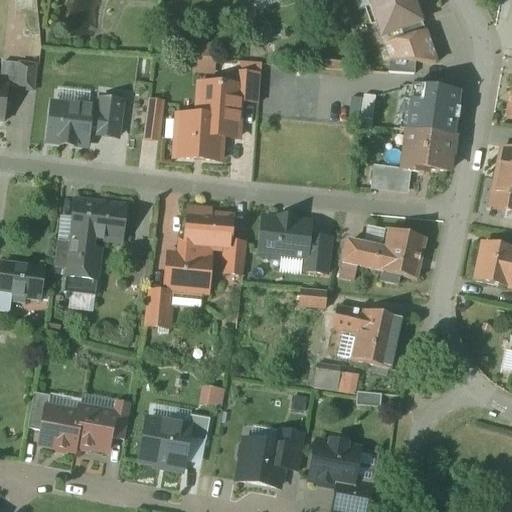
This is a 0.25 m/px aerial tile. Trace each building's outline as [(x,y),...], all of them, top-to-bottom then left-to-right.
[(30,13),(30,0),(10,0),(10,13),(30,13)] [(368,0),(372,8),(394,0),(368,0)] [(435,66),(411,0),(394,0),(372,8),(391,63),(435,66)] [(215,52),(195,51),(194,61),(214,63),(215,52)] [(36,68),(19,66),(3,65),(0,88),(0,89),(8,90),(8,91),(33,94),(36,68)] [(260,79),(246,78),(244,105),(258,106),(260,79)] [(240,91),(200,88),(198,121),(179,120),(176,162),(195,163),(219,164),(220,141),(236,142),(240,91)] [(459,95),(411,88),(405,133),(412,134),(453,140),(456,123),(458,124),(459,111),(457,111),(459,95)] [(374,98),(349,97),(347,126),(372,128),(374,98)] [(154,146),(161,104),(151,102),(144,144),(154,146)] [(90,111),(52,107),(47,144),(59,146),(59,147),(62,148),(62,146),(70,147),(70,149),(73,149),(73,148),(86,149),(87,137),(96,138),(98,116),(91,115),(91,116),(90,116),(90,115),(90,111)] [(453,140),(412,134),(410,148),(406,152),(403,172),(403,174),(410,174),(423,176),(424,172),(446,175),(448,158),(451,158),(453,142),(458,142),(458,140),(453,140)] [(511,153),(501,152),(495,181),(511,184),(511,153)] [(403,172),(373,168),(370,192),(407,197),(410,174),(403,174),(403,172)] [(511,184),(495,181),(489,210),(511,215),(511,184)] [(126,210),(74,204),(71,238),(70,238),(69,246),(57,245),(53,273),(64,275),(66,276),(63,297),(95,300),(98,277),(90,276),(92,254),(93,254),(94,242),(121,246),(126,210)] [(205,251),(209,218),(209,213),(188,211),(184,249),(181,252),(180,260),(167,258),(164,292),(206,296),(209,264),(208,262),(201,261),(202,250),(205,251)] [(209,218),(205,251),(211,251),(224,253),(228,253),(229,246),(231,220),(209,218)] [(293,222),(278,220),(278,223),(262,221),(258,257),(262,258),(264,260),(278,261),(280,260),(304,262),(305,263),(308,239),(309,227),(293,225),(293,222)] [(425,242),(390,234),(386,254),(347,246),(342,266),(381,274),(381,275),(382,276),(380,285),(397,288),(399,279),(416,283),(425,242)] [(330,241),(308,239),(305,263),(304,262),(302,274),(322,277),(326,277),(330,241)] [(245,248),(229,246),(228,253),(224,253),(222,276),(242,278),(245,248)] [(511,252),(482,246),(474,283),(511,291),(511,252)] [(205,251),(202,250),(201,261),(208,262),(209,264),(211,251),(205,251)] [(44,272),(0,267),(0,314),(8,315),(9,304),(24,306),(24,302),(40,304),(44,272)] [(326,296),(300,293),(298,310),(324,312),(326,296)] [(166,297),(147,296),(143,329),(169,332),(171,312),(165,311),(166,297)] [(401,322),(362,314),(362,315),(337,309),(331,333),(356,338),(350,364),(389,373),(390,370),(391,370),(394,360),(393,359),(401,322)] [(358,379),(316,372),(313,388),(336,392),(336,394),(354,396),(358,379)] [(204,408),(220,410),(222,392),(206,390),(204,408)] [(49,399),(34,396),(27,431),(42,434),(46,411),(47,411),(49,399)] [(353,409),(377,410),(377,397),(353,397),(353,409)] [(130,408),(115,405),(113,416),(114,417),(109,440),(124,443),(130,408)] [(113,416),(80,410),(79,416),(79,417),(74,448),(107,454),(109,440),(114,417),(113,416)] [(47,411),(46,411),(42,434),(39,448),(73,454),(74,448),(79,417),(79,416),(47,411)] [(161,430),(145,427),(139,464),(168,469),(168,471),(181,473),(189,430),(162,425),(161,430)] [(304,438),(282,435),(280,449),(284,450),(280,471),(298,474),(304,438)] [(280,449),(245,443),(244,446),(240,449),(238,459),(241,464),(238,484),(277,491),(280,471),(284,450),(280,449)] [(330,447),(316,444),(309,484),(332,488),(335,493),(334,498),(368,504),(371,490),(353,486),(359,452),(346,450),(346,447),(330,444),(330,447)] [(366,511),(368,504),(334,498),(331,511),(366,511)]
